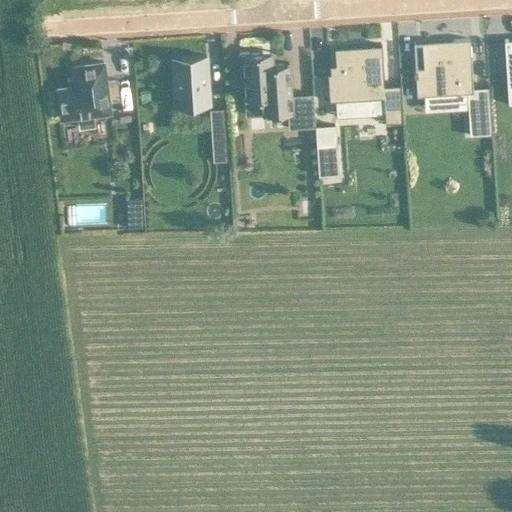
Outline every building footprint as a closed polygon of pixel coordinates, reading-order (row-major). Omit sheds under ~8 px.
[(415,69),(413,69),(414,74),(415,74),(417,94),(425,93),(466,91),(467,106),(469,134),(491,133),(488,85),(472,86),(469,38),(421,41),(423,66),(416,67),(416,65),(415,65),(415,69)] [(383,96),(384,110),(385,122),(403,121),(400,83),(384,84),(382,61),(383,61),(381,43),(334,47),(336,72),(327,72),(329,100),(383,96)] [(248,51),(238,52),(240,75),(244,75),(245,97),(262,96),(263,112),(287,111),(288,127),(315,125),(313,93),(290,94),(289,67),(272,68),(271,50),(248,52),(248,51)] [(181,56),(173,57),(173,62),(176,104),(209,102),(206,55),(181,56)] [(76,85),(57,88),(61,118),(78,115),(79,127),(95,125),(94,113),(110,111),(109,101),(121,99),(118,79),(106,81),(103,61),(73,65),(76,85)] [(134,78),(123,79),(124,89),(135,87),(134,78)] [(223,105),(212,106),(212,117),(223,116),(223,105)] [(335,124),(315,125),(318,174),(338,172),(335,124)] [(142,227),(141,198),(127,198),(127,227),(142,227)]
